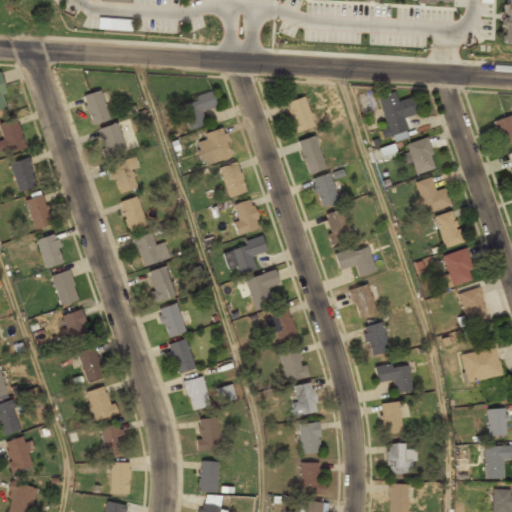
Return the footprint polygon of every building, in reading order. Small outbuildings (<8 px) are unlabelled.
[(511,0),(501,0),(501,45),(511,45),(511,0)] [(96,29),(130,31),(130,20),(110,19),(110,27),(105,27),(105,24),(97,23),(96,29)] [(0,110),(8,108),(0,80),(0,110)] [(91,126),(109,120),(99,90),(81,96),(91,126)] [(206,124),(201,113),(216,106),(211,93),(178,106),(188,131),(206,124)] [(381,139),(407,133),(403,118),(417,114),(414,99),(397,103),(394,94),(378,98),(386,130),(379,132),(381,139)] [(284,104),(293,133),(313,127),(304,98),(284,104)] [(500,146),(511,142),(511,122),(510,116),(492,123),(500,146)] [(0,155),(25,149),(16,120),(0,124),(0,134),(2,140),(0,140),(0,155)] [(98,130),(107,155),(124,149),(116,124),(98,130)] [(231,158),(222,130),(194,139),(202,167),(231,158)] [(297,142),(307,175),(324,170),(314,137),(297,142)] [(413,174),(433,170),(427,140),(407,144),(413,174)] [(378,149),(382,161),(393,157),(389,145),(378,149)] [(117,195),(136,188),(130,171),(137,169),(134,158),(107,167),(117,195)] [(36,188),(29,159),(10,164),(17,193),(36,188)] [(219,168),(227,197),(244,193),(237,163),(219,168)] [(310,180),(320,208),(338,202),(328,174),(310,180)] [(414,183),(423,213),(449,205),(444,188),(434,191),(430,178),(414,183)] [(24,201),(33,230),(50,225),(41,196),(24,201)] [(145,226),(135,197),(118,203),(128,232),(145,226)] [(259,228),(250,200),(230,207),(239,234),(259,228)] [(325,213),(330,244),(350,240),(344,210),(325,213)] [(443,249),(462,242),(452,211),(433,218),(443,249)] [(162,243),(154,247),(148,233),(130,241),(143,269),(169,257),(162,243)] [(47,269),(64,260),(51,234),(33,243),(47,269)] [(225,250),(230,266),(235,265),(238,275),(255,269),(251,256),(265,251),(261,238),(225,250)] [(334,257),(339,271),(354,266),(358,277),(375,272),(366,246),(334,257)] [(441,257),(450,287),(473,280),(464,250),(441,257)] [(175,295),(163,267),(144,274),(156,303),(175,295)] [(59,306),(77,301),(68,270),(50,276),(59,306)] [(272,303),(267,287),(278,283),(274,270),(244,280),(254,309),(272,303)] [(348,292),(358,319),(376,312),(365,285),(348,292)] [(456,296),(468,326),(488,318),(476,288),(456,296)] [(185,331),(174,304),(155,312),(167,339),(185,331)] [(263,316),(273,345),(296,338),(287,309),(263,316)] [(78,310),(60,318),(70,341),(88,334),(78,310)] [(369,355),(388,351),(381,322),(362,327),(369,355)] [(176,373),(194,368),(184,339),(167,344),(176,373)] [(103,377),(93,346),(75,352),(86,383),(103,377)] [(501,377),(495,349),(459,356),(464,384),(501,377)] [(280,355),(284,382),(305,378),(300,352),(280,355)] [(377,383),(393,380),(395,393),(412,390),(407,363),(374,369),(377,383)] [(209,406),(201,376),(182,381),(189,411),(209,406)] [(289,388),(296,417),(317,412),(310,383),(289,388)] [(215,387),(217,402),(234,399),(232,384),(215,387)] [(114,415),(105,386),(85,393),(93,421),(114,415)] [(18,430),(8,402),(0,404),(0,433),(1,436),(18,430)] [(381,404),(382,435),(400,434),(399,403),(381,404)] [(486,410),(486,436),(505,436),(505,410),(486,410)] [(197,449),(217,449),(217,418),(197,418),(197,449)] [(318,454),(318,424),(299,424),(299,454),(318,454)] [(121,425),(101,426),(102,454),(122,453),(121,425)] [(23,436),(2,443),(12,472),(33,465),(23,436)] [(385,444),(385,475),(412,475),(412,451),(405,451),(405,444),(385,444)] [(502,460),(509,460),(509,447),(483,447),(483,480),(502,480),(502,460)] [(217,493),(217,462),(198,462),(198,493),(217,493)] [(127,463),(109,463),(109,494),(127,494),(127,463)] [(299,494),(321,494),(321,463),(299,463),(299,494)] [(6,511),(33,511),(33,485),(6,485),(6,511)] [(387,511),(406,511),(406,485),(387,485),(387,511)] [(491,511),(509,511),(509,491),(491,491),(491,511)] [(218,511),(221,500),(203,496),(199,511),(218,511)] [(122,511),(124,506),(104,502),(102,511),(122,511)] [(321,511),(321,503),(302,503),(302,511),(321,511)]
